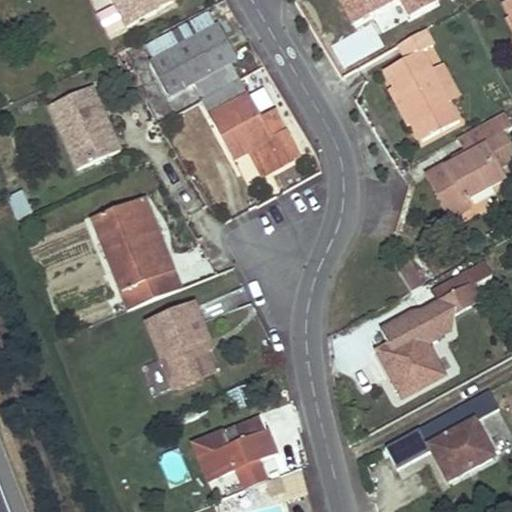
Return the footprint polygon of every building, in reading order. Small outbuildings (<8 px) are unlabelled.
[(112,0),(117,9),(129,31),(157,15),(157,13),(174,3),(172,0),(112,0)] [(399,0),(361,0),(370,16),(399,0)] [(117,9),(100,18),(111,40),(129,31),(117,9)] [(217,28),(211,15),(155,45),(163,58),(152,63),(170,97),(195,83),(231,64),(237,60),(220,27),(217,28)] [(431,49),(423,34),(398,48),(405,61),(383,72),(392,90),(413,127),(422,144),(458,123),(448,105),(431,74),(421,55),(431,49)] [(195,83),(205,101),(241,82),(231,64),(195,83)] [(459,98),(442,67),(431,74),(448,105),(459,98)] [(271,140),(241,82),(205,101),(202,103),(232,158),(247,150),(255,146),(267,169),(298,153),(287,131),(271,140)] [(413,127),(392,90),(386,93),(407,130),(413,127)] [(122,157),(93,98),(52,118),(80,177),(122,157)] [(511,131),(503,115),(466,136),(477,154),(467,159),(469,161),(457,167),(454,161),(427,177),(451,220),(470,209),(466,202),(504,181),(498,170),(511,161),(511,152),(503,136),(511,131)] [(477,154),(466,136),(458,140),(465,155),(467,159),(477,154)] [(267,169),(255,146),(247,150),(258,173),(267,169)] [(467,159),(465,155),(454,161),(457,167),(469,161),(467,159)] [(27,197),(13,203),(23,228),(36,221),(27,197)] [(2,207),(13,232),(23,228),(13,203),(2,207)] [(133,313),(182,291),(173,272),(164,276),(149,243),(141,247),(137,237),(144,232),(133,207),(94,224),(133,313)] [(141,247),(149,243),(144,232),(137,237),(141,247)] [(408,262),(396,270),(411,294),(424,287),(408,262)] [(456,316),(487,300),(473,272),(433,293),(439,305),(423,313),(413,316),(381,333),(389,347),(395,357),(385,362),(394,378),(391,380),(402,400),(444,376),(427,343),(438,338),(450,322),(449,319),(456,316)] [(203,343),(210,339),(196,307),(151,326),(179,391),(216,374),(207,353),(203,343)] [(450,322),(438,338),(454,330),(456,316),(449,319),(450,322)] [(203,343),(207,353),(215,349),(210,339),(203,343)] [(389,347),(377,354),(391,380),(394,378),(385,362),(395,357),(389,347)] [(449,484),(493,460),(466,408),(425,431),(434,447),(443,463),(438,467),(449,484)] [(276,456),(261,419),(194,447),(209,484),(237,473),(245,493),(268,484),(259,462),(276,456)] [(443,463),(434,447),(429,450),(438,467),(443,463)] [(158,460),(169,487),(189,479),(178,451),(158,460)]
